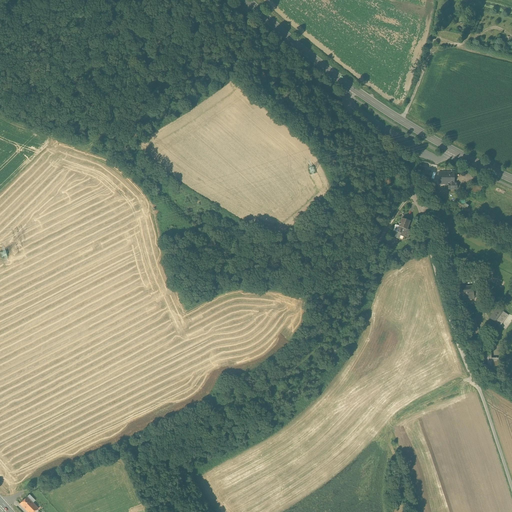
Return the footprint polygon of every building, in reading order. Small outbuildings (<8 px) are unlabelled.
[(429,172),(421,170),(419,176),(428,178),(429,172)] [(454,172),(439,171),(439,184),(449,184),(449,189),(457,189),(457,183),(454,183),(454,172)] [(410,221),(402,218),(400,222),(399,222),(399,223),(399,224),(400,224),(399,226),(396,225),(394,230),(397,231),(401,233),(400,235),(408,238),(411,230),(407,229),(410,221)] [(473,286),(462,287),(462,294),(463,299),(474,298),(474,294),(473,286)] [(508,315),(497,307),(490,318),(500,325),(508,315)] [(465,319),(469,334),(479,331),(475,316),(465,319)] [(492,362),(492,358),(490,347),(477,349),(479,364),(488,363),(492,362)] [(492,362),(488,363),(488,373),(492,373),(492,379),(500,379),(501,358),(492,358),(492,362)] [(29,495),(27,497),(33,503),(35,501),(29,495)] [(33,503),(27,497),(20,504),(27,511),(34,511),(38,508),(33,503)]
